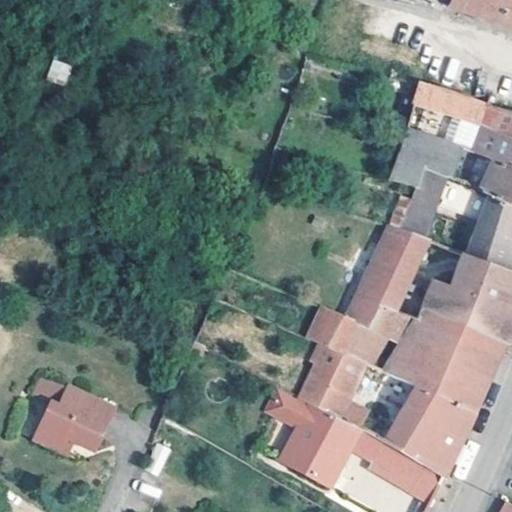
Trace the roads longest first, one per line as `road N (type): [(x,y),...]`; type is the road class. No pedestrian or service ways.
road 1 (residential): [(374,0),(511,51)]
road 2 (residential): [(460,511),(511,396)]
